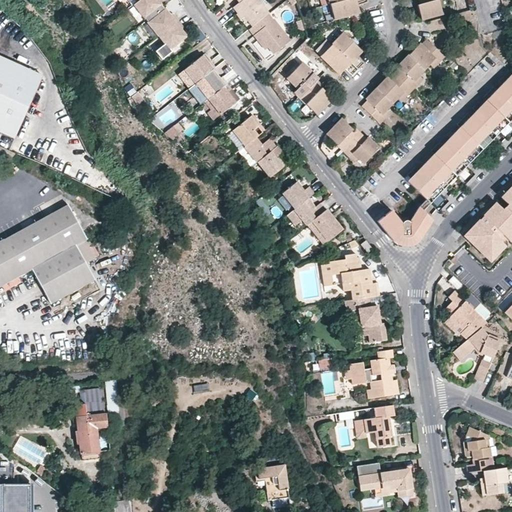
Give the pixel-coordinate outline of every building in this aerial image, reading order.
[(138,0),(137,1),(135,3),(147,19),(161,8),(156,2),(156,0),(138,0)] [(239,17),(243,14),(252,26),(268,13),(263,7),(257,0),(240,0),(238,2),(233,6),(238,13),(236,14),(239,17)] [(342,0),(328,4),(332,20),(350,16),(348,7),(355,6),(365,3),(364,0),(342,0)] [(424,0),(425,3),(416,6),(420,21),(443,15),(439,0),(424,0)] [(163,6),(161,8),(165,15),(169,14),(163,6)] [(350,16),(358,14),(355,6),(348,7),(350,16)] [(169,14),(165,15),(161,8),(147,19),(159,35),(178,20),(173,13),(169,14)] [(274,53),(289,40),(273,20),(268,13),(252,26),(249,28),(262,45),(265,43),(274,53)] [(182,25),(178,20),(159,35),(169,47),(182,37),(178,32),(180,29),(182,25)] [(142,27),(151,37),(155,33),(147,23),(142,27)] [(345,30),(333,41),(358,67),(365,60),(359,54),(351,46),(356,41),(345,30)] [(352,73),(358,67),(333,41),(322,53),(332,64),(338,58),(346,66),(352,73)] [(359,54),(364,48),(356,41),(351,46),(359,54)] [(433,45),(429,41),(423,46),(427,50),(433,45)] [(265,43),(262,45),(270,56),(274,53),(265,43)] [(446,58),(433,45),(427,50),(423,46),(420,43),(408,54),(425,71),(431,66),(436,60),(440,64),(446,58)] [(420,76),(425,71),(408,54),(398,65),(401,69),(405,72),(399,77),(413,91),(419,85),(415,82),(420,76)] [(32,98),(43,75),(0,56),(0,130),(14,136),(25,116),(27,110),(32,98)] [(207,63),(202,56),(185,69),(196,83),(207,74),(210,72),(215,68),(210,62),(207,63)] [(338,58),(332,64),(340,71),(346,66),(338,58)] [(311,83),(306,78),(311,73),(312,71),(302,60),(287,76),(292,81),(297,86),(294,90),(299,96),(308,87),(311,83)] [(431,66),(434,69),(440,64),(436,60),(431,66)] [(405,72),(401,69),(396,74),(399,77),(405,72)] [(210,72),(207,74),(215,83),(218,81),(210,72)] [(311,73),(306,78),(311,83),(317,78),(311,73)] [(218,81),(215,83),(207,74),(196,83),(209,99),(227,84),(223,78),(218,81)] [(399,77),(396,74),(390,80),(394,84),(399,77)] [(511,74),(502,85),(509,91),(507,93),(511,97),(511,74)] [(413,91),(399,77),(394,84),(390,80),(387,76),(377,87),(393,104),(399,97),(404,93),(408,96),(413,91)] [(424,80),(420,76),(415,82),(419,85),(424,80)] [(321,83),(317,78),(311,83),(308,87),(313,92),(320,84),(321,83)] [(292,81),(289,85),(294,90),(297,86),(292,81)] [(221,115),(237,103),(230,93),(233,90),(227,84),(209,99),(221,115)] [(333,96),(320,84),(313,92),(308,87),(299,96),(316,113),(333,96)] [(510,101),(509,102),(511,105),(511,97),(507,93),(509,91),(502,85),(497,90),(503,96),(505,95),(510,101)] [(367,97),(370,101),(374,104),(367,111),(380,124),(387,117),(384,113),(389,108),(393,104),(377,87),(367,97)] [(508,122),(511,117),(511,105),(509,102),(510,101),(505,95),(503,96),(497,90),(487,101),(476,112),(482,118),(481,120),(487,125),(488,124),(498,133),(508,122)] [(408,96),(404,93),(399,97),(403,101),(408,96)] [(374,104),(370,101),(364,107),(367,111),(374,104)] [(384,113),(387,117),(392,112),(389,108),(384,113)] [(492,139),(498,133),(488,124),(487,125),(481,120),(482,118),(476,112),(470,118),(477,124),(478,122),(484,128),(483,129),(492,139)] [(257,127),(260,124),(252,115),(250,117),(257,127)] [(233,131),(245,147),(257,138),(265,131),(260,124),(257,127),(250,117),(233,131)] [(454,147),(460,152),(462,150),(471,159),(482,149),(492,139),(483,129),(484,128),(478,122),(477,124),(470,118),(461,128),(450,138),(456,145),(454,147)] [(343,150),(355,138),(349,132),(352,129),(342,119),(327,134),(343,150)] [(349,132),(355,138),(358,135),(362,131),(357,125),(352,129),(349,132)] [(362,131),(358,135),(364,141),(369,137),(362,131)] [(375,143),(369,137),(364,141),(358,135),(355,138),(343,150),(349,156),(353,153),(358,158),(363,163),(379,148),(375,143)] [(245,147),(243,148),(256,164),(257,163),(267,155),(264,150),(266,148),(262,144),(257,138),(245,147)] [(465,165),(471,159),(462,150),(460,152),(454,147),(456,145),(450,138),(444,144),(450,151),(452,149),(458,155),(456,156),(465,165)] [(269,139),(262,144),(266,148),(264,150),(267,155),(277,148),(269,139)] [(444,144),(434,155),(424,165),(430,172),(428,173),(434,179),(436,177),(445,186),(456,176),(465,165),(456,156),(458,155),(452,149),(450,151),(444,144)] [(283,168),(276,159),(278,157),(283,154),(278,147),(277,148),(267,155),(257,163),(270,178),(283,168)] [(353,153),(349,156),(355,162),(358,158),(353,153)] [(283,168),(285,167),(278,157),(276,159),(283,168)] [(432,181),(430,183),(439,192),(445,186),(436,177),(434,179),(428,173),(430,172),(424,165),(418,171),(425,177),(426,176),(432,181)] [(418,171),(408,182),(429,203),(439,192),(430,183),(432,181),(426,176),(425,177),(418,171)] [(297,182),(295,184),(302,192),(304,191),(297,182)] [(304,191),(302,192),(295,184),(282,193),(284,195),(292,206),(294,209),(307,200),(309,198),(314,194),(309,187),(304,191)] [(511,186),(501,198),(508,205),(503,210),(496,204),(484,216),(485,217),(480,222),(479,221),(467,234),(474,241),(472,244),(482,253),(484,250),(493,257),(505,245),(502,242),(497,237),(501,233),(506,238),(509,241),(511,237),(511,186)] [(313,208),(316,206),(309,198),(307,200),(313,208)] [(320,203),(316,206),(313,208),(307,200),(294,209),(294,210),(300,218),(307,225),(326,210),(320,203)] [(0,283),(31,266),(74,243),(85,237),(66,203),(0,239),(0,283)] [(407,218),(408,232),(401,232),(399,220),(389,209),(377,220),(385,231),(391,238),(395,242),(399,244),(402,245),(407,245),(412,244),(415,243),(418,241),(421,236),(432,220),(419,207),(407,218)] [(300,218),(294,210),(289,214),(295,222),(300,218)] [(327,241),(342,230),(326,210),(307,225),(311,232),(316,228),(327,241)] [(323,245),(327,241),(316,228),(311,232),(323,245)] [(501,233),(497,237),(502,242),(506,238),(501,233)] [(348,243),(351,250),(358,247),(354,240),(348,243)] [(367,252),(371,249),(364,241),(360,244),(367,252)] [(31,266),(50,301),(93,277),(74,243),(31,266)] [(368,270),(360,271),(357,271),(357,268),(360,268),(358,257),(355,258),(355,254),(343,256),(344,260),(328,262),(328,265),(330,275),(341,275),(342,284),(343,291),(352,290),(353,300),(357,300),(370,298),(377,297),(375,284),(370,284),(368,270)] [(328,265),(320,266),(322,286),(331,285),(330,275),(328,265)] [(453,276),(449,280),(458,290),(462,286),(453,276)] [(480,329),(485,325),(457,291),(450,296),(454,302),(448,307),(454,314),(451,317),(457,325),(460,323),(465,329),(460,334),(466,341),(480,329)] [(360,309),(362,327),(368,326),(370,343),(386,341),(384,323),(380,324),(379,316),(378,307),(372,307),(370,298),(357,300),(358,310),(360,309)] [(357,300),(353,300),(346,301),(347,311),(358,310),(357,300)] [(451,317),(446,321),(452,329),(457,325),(451,317)] [(488,336),(487,338),(480,329),(466,341),(461,345),(468,354),(473,350),(475,348),(479,353),(485,356),(484,359),(483,362),(490,364),(490,363),(496,350),(500,341),(488,336)] [(461,345),(451,353),(459,362),(468,354),(461,345)] [(484,359),(485,356),(479,353),(475,348),(473,350),(479,356),(484,359)] [(352,386),(371,383),(373,398),(392,395),(392,392),(398,391),(396,380),(392,380),(391,372),(388,372),(388,368),(390,368),(389,359),(393,358),(392,350),(377,352),(378,360),(370,362),(371,368),(363,369),(362,363),(349,365),(352,386)] [(499,373),(507,375),(511,356),(504,354),(499,373)] [(325,373),(323,360),(316,361),(318,373),(325,373)] [(490,364),(483,362),(481,368),(487,370),(490,364)] [(349,365),(342,366),(345,391),(366,388),(367,399),(373,398),(371,383),(352,386),(349,365)] [(487,370),(481,368),(475,380),(482,383),(487,370)] [(113,379),(104,381),(108,409),(117,407),(113,379)] [(98,450),(95,427),(107,426),(105,413),(102,413),(99,389),(79,391),(81,405),(75,405),(78,433),(75,434),(76,444),(79,444),(80,452),(98,450)] [(366,431),(366,433),(375,433),(377,448),(390,446),(389,437),(391,437),(389,417),(394,416),(393,405),(374,408),(375,419),(355,421),(356,433),(366,431)] [(490,449),(487,449),(485,440),(487,435),(474,429),(468,442),(465,442),(467,451),(470,451),(471,457),(472,465),(466,466),(467,474),(482,472),(487,471),(486,459),(492,458),(490,449)] [(255,471),(268,469),(269,477),(266,477),(268,493),(288,490),(284,457),(253,462),(255,471)] [(360,491),(374,489),(388,488),(388,490),(398,489),(398,492),(399,496),(413,494),(411,473),(405,469),(394,471),(394,475),(381,476),(380,473),(379,463),(357,467),(360,491)] [(482,472),(483,478),(484,486),(480,487),(482,497),(504,494),(503,485),(508,484),(506,468),(487,471),(482,472)] [(255,471),(255,475),(265,474),(266,477),(269,477),(268,469),(255,471)] [(28,511),(28,483),(0,483),(0,511),(28,511)] [(388,490),(388,488),(374,489),(375,498),(382,497),(389,496),(389,493),(398,492),(398,489),(388,490)]
